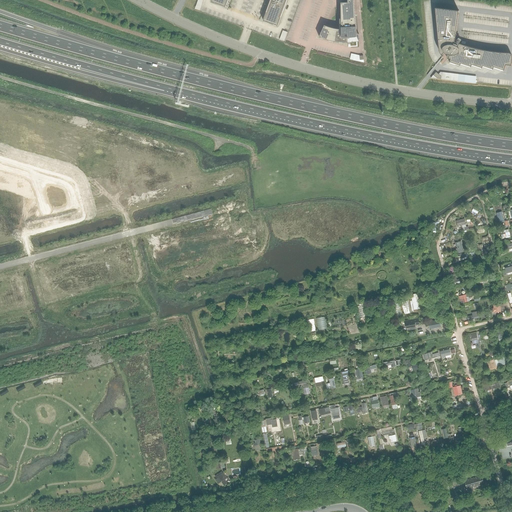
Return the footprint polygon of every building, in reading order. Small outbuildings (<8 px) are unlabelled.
[(198,0),(195,9),(201,11),(204,0),(198,0)] [(286,3),(286,4),(287,0),(211,0),(211,1),(212,2),(213,0),(218,2),(218,4),(225,6),(225,7),(226,7),(228,0),(269,0),(270,0),(270,1),(271,1),(270,3),(269,3),(263,21),(264,21),(271,23),(270,23),(271,23),(271,22),(277,24),(277,26),(278,26),(285,7),(284,7),(286,3)] [(324,25),(319,37),(324,39),(329,40),(334,41),(339,42),(344,42),(347,42),(348,42),(347,37),(357,36),(357,34),(353,0),(347,0),(348,2),(341,2),(341,25),(341,29),(340,29),(337,29),(334,28),(331,27),(329,27),(326,26),(324,25)] [(441,55),(443,56),(441,54),(443,52),(444,53),(445,53),(446,54),(447,54),(448,54),(449,55),(448,58),(447,58),(448,59),(449,59),(450,59),(449,62),(460,66),(461,64),(471,67),(472,65),(482,68),(483,66),(493,70),(493,67),(504,71),(506,65),(511,65),(511,58),(511,56),(511,55),(511,54),(510,53),(509,53),(507,53),(499,52),(491,51),(483,50),(475,48),(467,46),(459,43),(462,38),(460,37),(455,42),(459,10),(435,8),(439,47),(439,49),(439,51),(440,52),(440,54),(441,55)] [(283,31),(280,40),(285,41),(288,33),(283,31)] [(500,223),(504,221),(502,212),(497,214),(496,214),(499,223),(500,223)] [(509,229),(501,231),(502,239),(511,237),(509,229)] [(461,241),(455,243),(457,253),(464,252),(463,247),(461,241)] [(417,293),(413,294),(414,297),(411,298),(414,310),(420,309),(418,296),(417,293)] [(464,303),(468,302),(467,297),(472,296),(471,293),(466,295),(462,296),(461,296),(459,297),(460,301),(463,301),(463,303),(464,303)] [(410,309),(407,299),(403,300),(406,313),(411,312),(410,309)] [(492,313),(495,313),(501,312),(500,310),(504,309),(504,304),(500,305),(499,304),(493,305),(494,308),(491,309),(492,313)] [(475,322),(474,319),(480,318),(478,312),(472,313),(473,316),(468,317),(468,320),(471,320),(471,323),(475,322)] [(318,317),(319,329),(328,328),(327,316),(318,317)] [(308,319),(309,331),(317,330),(316,318),(308,319)] [(419,318),(405,321),(407,330),(416,329),(416,326),(420,325),(419,318)] [(441,327),(440,320),(428,322),(429,329),(441,327)] [(502,339),(503,338),(505,338),(505,337),(503,331),(501,331),(497,333),(498,340),(499,340),(501,339),(502,339)] [(450,350),(441,352),(442,358),(451,356),(450,350)] [(494,359),(487,362),(491,371),(503,365),(507,364),(504,357),(498,360),(497,359),(495,360),(494,359)] [(396,366),(401,365),(400,360),(396,361),(394,361),(383,364),(384,369),(390,368),(390,367),(396,366)] [(348,371),(346,371),(342,372),(345,384),(349,383),(347,374),(351,373),(350,372),(348,372),(348,371)] [(302,384),(304,391),(309,390),(308,382),(307,382),(307,381),(300,382),(298,383),(298,382),(295,383),(296,386),(299,385),(302,384)] [(499,382),(483,385),(484,390),(500,387),(499,382)] [(461,386),(453,387),(455,396),(462,394),(461,386)] [(418,389),(410,391),(412,398),(416,397),(416,399),(421,398),(420,392),(419,392),(418,389)] [(398,392),(389,394),(392,405),(396,404),(397,404),(395,396),(398,395),(398,392)] [(242,400),(243,406),(250,405),(248,396),(241,397),(242,400)] [(389,407),(389,405),(387,396),(380,398),(382,406),(385,406),(385,408),(389,407)] [(379,407),(379,403),(378,400),(377,400),(376,398),(374,398),(375,400),(374,400),(374,401),(371,401),(371,405),(372,408),(375,407),(375,408),(379,407)] [(363,413),(367,412),(366,403),(362,404),(362,407),(360,408),(360,407),(357,408),(357,413),(361,413),(361,411),(363,411),(363,413)] [(335,405),(330,406),(332,416),(337,416),(340,415),(338,408),(335,408),(335,405)] [(319,416),(330,413),(329,407),(326,408),(318,410),(319,416)] [(273,427),(277,426),(276,420),(273,421),(272,420),(271,420),(271,419),(267,419),(268,425),(272,424),(273,427)] [(391,435),(391,436),(389,437),(390,439),(391,439),(391,442),(396,441),(395,436),(393,436),(392,434),(395,434),(394,429),(382,432),(383,436),(391,435)] [(420,430),(423,444),(427,443),(425,437),(428,436),(427,429),(420,430)] [(457,438),(455,438),(456,444),(464,442),(461,429),(459,429),(460,435),(457,436),(457,438)] [(208,438),(207,444),(215,445),(216,437),(209,436),(209,439),(208,438)] [(342,443),(337,444),(338,448),(346,446),(345,445),(348,444),(347,442),(353,441),(353,438),(346,440),(341,441),(342,443)] [(300,459),(299,455),(302,455),(301,449),(298,449),(293,450),(295,460),(300,459)] [(222,472),(215,476),(217,478),(216,479),(218,483),(221,482),(224,486),(228,483),(225,480),(227,478),(224,474),(223,474),(222,472)] [(462,477),(446,481),(447,485),(450,485),(451,487),(455,486),(466,484),(465,480),(464,477),(462,477)] [(466,484),(468,492),(474,490),(473,488),(481,485),(480,485),(484,484),(482,477),(476,479),(476,478),(474,478),(465,480),(466,484)]
